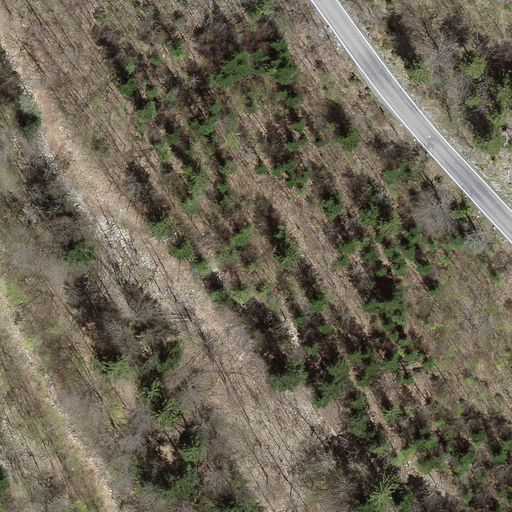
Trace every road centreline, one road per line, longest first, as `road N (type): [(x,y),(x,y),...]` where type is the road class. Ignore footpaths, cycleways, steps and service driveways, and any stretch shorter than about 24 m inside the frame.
road 1 (track): [(444,511),(280,376),(108,197),(42,102),(0,0)]
road 2 (tertiary): [(511,227),(434,143),(323,0)]
road 3 (track): [(109,511),(0,293)]
